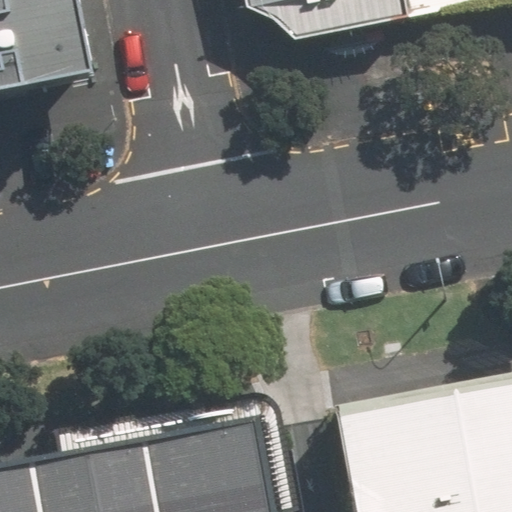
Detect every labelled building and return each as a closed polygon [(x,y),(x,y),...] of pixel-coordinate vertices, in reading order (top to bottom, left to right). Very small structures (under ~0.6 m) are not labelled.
[(0,0),(0,99),(93,82),(77,0),(0,0)] [(298,42),(414,21),(409,0),(247,0),(249,8),(298,42)] [(511,0),(409,0),(414,21),(511,1),(511,0)] [(242,371),(250,411),(332,394),(324,354),(242,371)] [(93,384),(100,423),(169,411),(163,372),(93,384)] [(511,511),(511,378),(337,409),(356,511),(511,511)] [(0,462),(33,456),(22,401),(0,405),(0,462)] [(262,511),(248,431),(0,473),(0,511),(262,511)]
